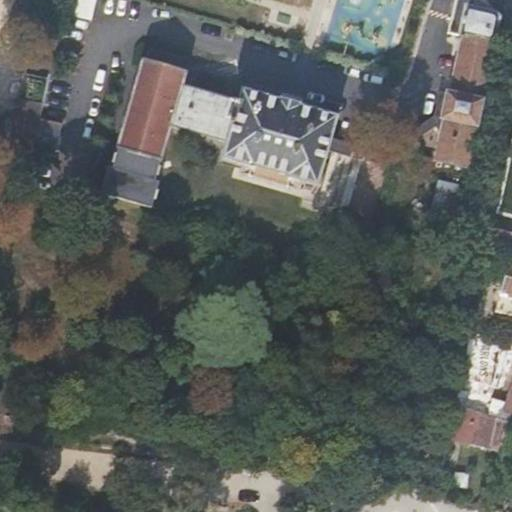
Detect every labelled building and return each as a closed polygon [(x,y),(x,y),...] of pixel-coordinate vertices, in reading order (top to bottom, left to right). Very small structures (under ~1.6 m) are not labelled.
[(64,0),(63,10),(91,17),(94,0),(64,0)] [(489,0),(456,0),(450,28),(465,32),(452,90),(441,88),(435,113),(378,148),(367,144),(368,141),(353,137),(353,138),(332,133),(337,112),(244,86),(240,97),(236,96),(236,98),(183,83),(186,70),(189,70),(192,60),(189,59),(189,57),(150,46),(147,56),(143,55),(142,59),(144,59),(113,166),(155,178),(171,123),(229,139),(224,155),(318,181),(328,146),(349,151),(349,152),(363,155),(364,154),(378,158),(445,118),(437,156),(468,164),(501,12),(489,0)] [(63,10),(53,52),(82,58),(91,17),(63,10)] [(21,96),(13,135),(34,140),(43,101),(21,96)] [(108,165),(101,191),(152,206),(160,180),(155,178),(113,166),(108,165)] [(511,247),(511,230),(494,225),(490,242),(511,247)] [(511,275),(506,274),(495,309),(511,314),(511,275)] [(509,419),(511,419),(511,338),(508,337),(471,327),(454,403),(509,419)] [(454,403),(447,436),(501,448),(509,419),(454,403)]
